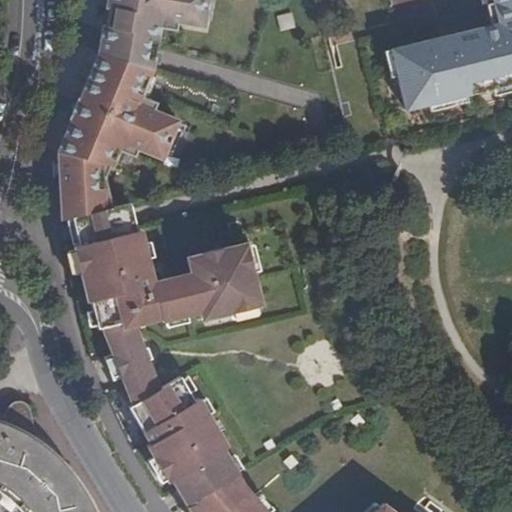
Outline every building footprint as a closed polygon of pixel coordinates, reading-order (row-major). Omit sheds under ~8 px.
[(107,0),(93,62),(60,151),(65,219),(76,217),(115,207),(111,187),(107,187),(101,188),(100,179),(106,179),(109,167),(113,165),(117,164),(123,149),(139,155),(141,149),(166,159),(182,120),(159,111),(162,102),(146,97),(162,26),(178,30),(179,21),(206,27),(211,0),(107,0)] [(511,0),(495,0),(502,23),(494,25),(395,49),(411,110),(511,84),(511,0)] [(487,0),(494,25),(502,23),(495,0),(487,0)] [(298,28),(295,14),(283,17),(285,31),(298,28)] [(115,207),(76,217),(77,219),(79,229),(82,240),(83,245),(78,246),(79,250),(85,273),(92,302),(95,301),(97,311),(101,325),(102,329),(105,328),(116,354),(125,377),(136,404),(133,405),(154,442),(151,444),(157,455),(170,477),(172,480),(175,478),(190,503),(198,500),(196,497),(194,495),(238,470),(237,467),(229,454),(224,444),(228,442),(209,409),(202,396),(200,393),(196,395),(191,387),(184,374),(182,371),(161,383),(136,326),(164,319),(165,322),(169,321),(190,316),(204,312),(205,320),(235,313),(260,307),(265,306),(257,273),(251,248),(250,244),(191,258),(195,274),(157,283),(151,259),(148,244),(145,230),(141,231),(137,215),(134,203),(115,207)] [(79,229),(77,219),(71,220),(74,231),(76,241),(82,240),(79,229)] [(155,242),(148,244),(151,259),(158,257),(155,242)] [(251,248),(257,273),(264,272),(258,246),(251,248)] [(85,273),(79,250),(72,251),(78,275),(85,273)] [(260,307),(235,313),(236,320),(262,314),(260,307)] [(97,311),(91,312),(94,327),(101,325),(97,311)] [(190,316),(169,321),(170,327),(192,322),(190,316)] [(116,354),(108,358),(117,380),(125,377),(116,354)] [(184,374),(191,387),(197,383),(190,370),(184,374)] [(202,396),(209,409),(215,406),(208,393),(202,396)] [(0,486),(5,490),(15,498),(24,506),(28,511),(92,511),(90,506),(83,493),(74,480),(65,468),(55,458),(45,449),(34,441),(22,434),(28,419),(29,415),(28,411),(26,407),(23,405),(19,404),(16,404),(12,405),(9,406),(4,418),(7,420),(5,425),(0,423),(0,486)] [(229,454),(237,467),(243,463),(236,450),(229,454)] [(170,477),(157,455),(151,458),(164,481),(170,477)] [(194,495),(196,497),(239,473),(238,470),(194,495)] [(198,500),(190,503),(191,505),(196,511),(398,511),(384,500),(379,504),(368,511),(266,511),(264,509),(253,496),(242,485),(239,473),(196,497),(198,500)] [(258,491),(253,496),(264,509),(270,504),(258,491)] [(361,510),(362,511),(368,511),(379,504),(375,498),(361,510)]
